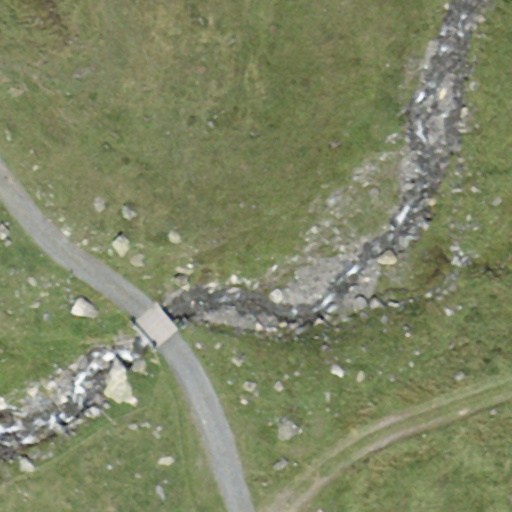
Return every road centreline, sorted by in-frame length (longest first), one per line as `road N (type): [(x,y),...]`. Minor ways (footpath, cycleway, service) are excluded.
road 1 (track): [(240,511),(176,358),(142,316),(63,267),(0,175)]
road 2 (track): [(282,511),(294,489),(385,427),(511,391)]
